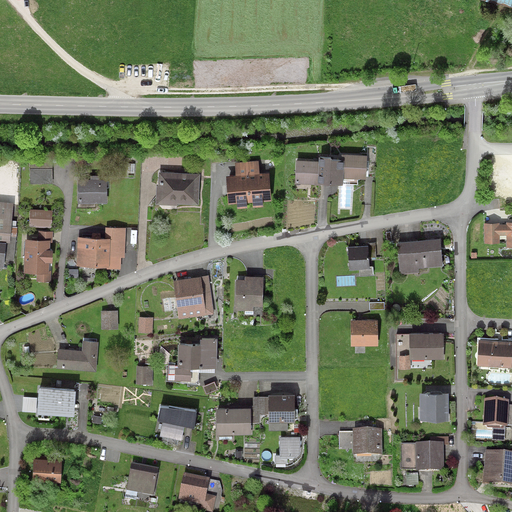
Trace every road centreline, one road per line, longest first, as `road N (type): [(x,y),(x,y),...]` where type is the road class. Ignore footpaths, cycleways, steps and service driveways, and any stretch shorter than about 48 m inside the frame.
road 1 (secondary): [(475,86),(299,104),(0,104)]
road 2 (residential): [(307,236),(179,263),(0,334)]
road 3 (residential): [(308,485),(15,432)]
road 4 (residential): [(458,210),(461,492)]
road 5 (residential): [(307,236),(308,485)]
road 6 (residential): [(461,492),(391,497),(308,485)]
road 7 (residential): [(458,210),(307,236)]
